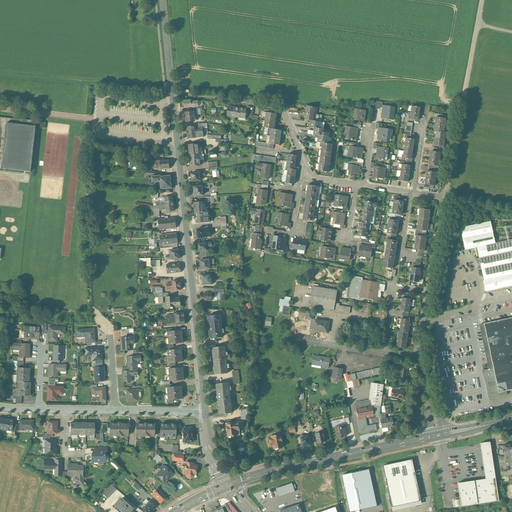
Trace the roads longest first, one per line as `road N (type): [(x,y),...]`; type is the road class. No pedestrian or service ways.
road 1 (secondary): [(205,410),(172,91)]
road 2 (primary): [(243,478),(437,437)]
road 3 (unclassified): [(478,25),(445,196)]
